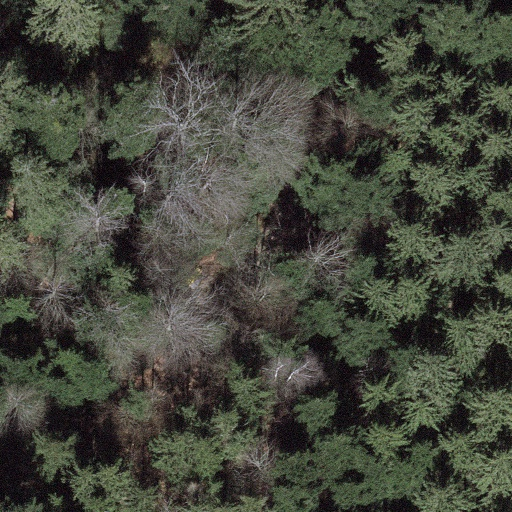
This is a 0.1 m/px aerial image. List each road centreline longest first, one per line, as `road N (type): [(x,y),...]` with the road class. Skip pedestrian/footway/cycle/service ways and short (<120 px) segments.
road 1 (track): [(198,335),(266,254),(319,152),(339,79),(341,0)]
road 2 (track): [(0,471),(198,335)]
